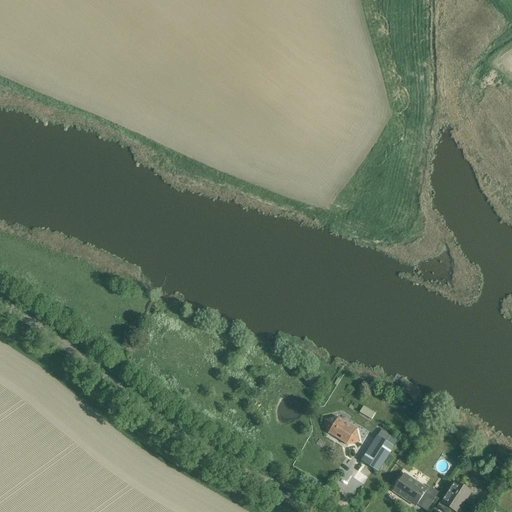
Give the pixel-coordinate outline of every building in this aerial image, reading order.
[(359,413),(372,421),(375,414),(363,407),(359,413)] [(328,434),(340,431),(341,432),(342,433),(343,433),(346,445),(359,443),(356,430),(353,430),(348,427),(347,424),(340,426),(338,418),(325,421),(328,434)] [(361,462),(378,472),(394,447),(377,436),(361,462)] [(393,491),(416,507),(427,490),(404,474),(393,491)] [(467,500),(471,493),(455,482),(441,503),(440,502),(436,508),(442,511),(450,511),(452,510),(453,511),(458,511),(465,501),(473,506),(474,505),(467,500)] [(433,503),(436,498),(429,493),(426,498),(433,503)]
